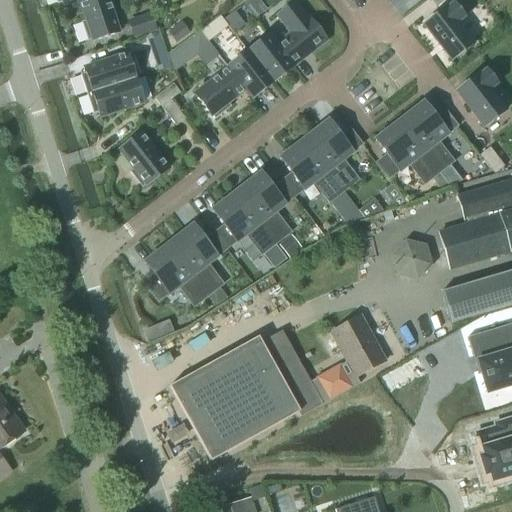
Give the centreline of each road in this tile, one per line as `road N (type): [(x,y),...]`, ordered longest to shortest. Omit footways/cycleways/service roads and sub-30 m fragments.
road 1 (residential): [(455,511),(447,486),(410,473),(264,474),(161,501)]
road 2 (residential): [(82,262),(322,75)]
road 3 (unclassified): [(82,262),(1,0)]
road 4 (unclassified): [(161,501),(82,262)]
